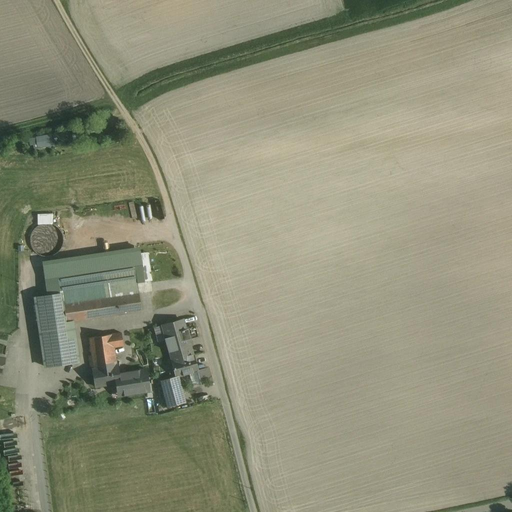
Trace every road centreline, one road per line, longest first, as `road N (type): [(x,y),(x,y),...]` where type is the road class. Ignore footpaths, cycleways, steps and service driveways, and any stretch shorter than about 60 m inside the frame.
road 1 (track): [(201,302),(137,134),(53,0)]
road 2 (unknown): [(121,381),(110,337),(208,329)]
road 3 (unknown): [(121,381),(125,410),(34,417)]
